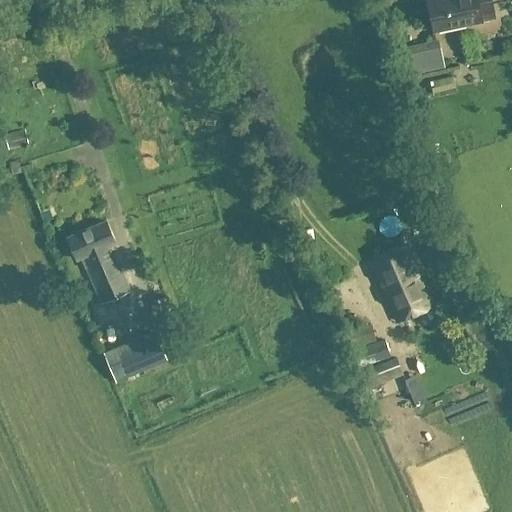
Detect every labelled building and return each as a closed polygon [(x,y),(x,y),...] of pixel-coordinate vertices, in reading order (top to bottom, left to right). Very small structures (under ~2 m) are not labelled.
[(427,0),(433,31),(493,19),(489,0),(427,0)] [(399,49),(404,75),(440,68),(434,41),(399,49)] [(76,260),(81,258),(101,305),(129,293),(108,246),(114,243),(105,222),(67,239),(76,260)] [(395,324),(430,309),(417,277),(419,276),(406,246),(369,262),(395,324)] [(141,327),(136,318),(146,312),(138,300),(114,314),(126,336),(141,327)] [(370,325),(348,331),(353,348),(375,342),(370,325)] [(156,336),(127,348),(138,373),(167,361),(156,336)] [(357,368),(366,364),(388,357),(383,342),(352,352),(357,368)] [(395,359),(360,373),(366,390),(402,376),(395,359)]
